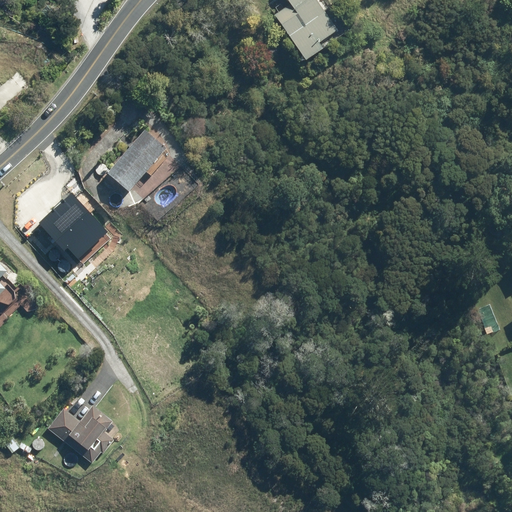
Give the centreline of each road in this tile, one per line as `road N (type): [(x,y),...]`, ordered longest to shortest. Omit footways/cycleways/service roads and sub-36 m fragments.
road 1 (unknown): [(0,177),(129,361)]
road 2 (tertiary): [(0,162),(43,124),(142,0)]
